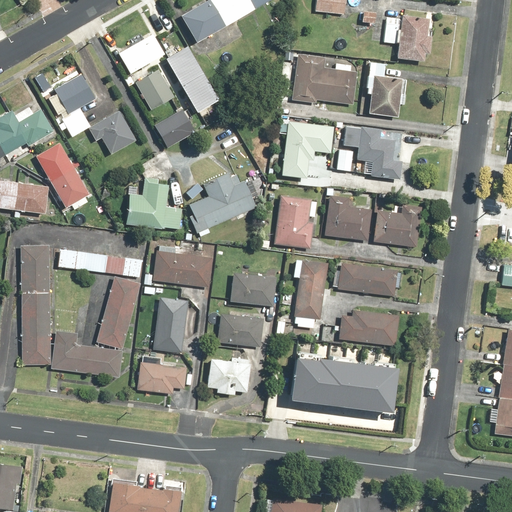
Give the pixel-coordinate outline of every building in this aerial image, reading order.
[(277,0),(211,0),(182,17),(198,45),(277,0)] [(347,0),(317,0),(317,14),(346,16),(347,0)] [(379,12),(366,11),(365,23),(378,24),(379,12)] [(404,13),(403,19),(386,18),(384,44),(401,45),(400,60),(427,62),(428,54),(433,55),(435,33),(430,33),(431,16),(404,13)] [(172,24),(158,32),(168,50),(182,42),(172,24)] [(150,76),(146,67),(167,55),(155,34),(121,54),(133,75),(126,78),(130,87),(137,83),(152,112),(178,99),(163,70),(150,76)] [(187,46),(164,59),(195,112),(218,99),(187,46)] [(326,68),(328,56),(299,53),(294,102),(318,104),(318,100),(356,104),(360,72),(352,71),(352,66),(337,64),(336,69),(326,68)] [(370,63),(368,94),(373,95),(371,115),(400,117),(401,106),(407,106),(408,94),(406,94),(407,80),(386,78),(387,64),(370,63)] [(56,89),(69,115),(63,118),(73,136),(90,127),(97,139),(103,136),(113,155),(138,141),(122,109),(92,125),(83,107),(98,99),(85,74),(56,89)] [(0,158),(28,142),(31,147),(57,132),(43,108),(36,113),(32,106),(17,114),(14,109),(0,117),(0,158)] [(181,107),(153,124),(166,146),(194,129),(181,107)] [(316,153),(334,155),(337,127),(290,122),(283,177),(310,180),(312,161),(315,162),(316,153)] [(367,162),(366,175),(373,175),(373,177),(402,180),(404,161),(395,160),(397,141),(382,140),(383,130),(347,126),(346,147),(360,148),(359,161),(367,162)] [(92,193),(77,169),(82,166),(78,160),(74,162),(61,142),(37,156),(69,208),(92,193)] [(353,174),(356,151),(340,149),(338,172),(353,174)] [(197,234),(199,232),(202,238),(212,233),(210,228),(258,207),(247,181),(243,183),(239,174),(233,177),(230,172),(203,183),(209,196),(189,204),(194,215),(190,217),(197,234)] [(0,179),(0,207),(48,213),(51,185),(0,179)] [(168,206),(170,183),(145,180),(144,194),(133,193),(130,224),(184,230),(186,208),(168,206)] [(350,206),(351,197),(331,195),(326,236),(369,241),(372,209),(350,206)] [(319,200),(282,196),(277,244),(313,248),(319,200)] [(393,213),(381,212),(377,242),(418,248),(424,209),(395,205),(393,213)] [(161,244),(156,280),(210,287),(215,251),(161,244)] [(51,246),(22,247),(23,363),(53,363),(51,246)] [(59,267),(105,272),(141,276),(142,258),(107,254),(61,249),(59,267)] [(295,279),(301,280),(294,324),(322,328),(331,265),(306,261),(298,260),(295,279)] [(342,262),(338,289),(395,297),(398,270),(342,262)] [(511,266),(498,266),(497,286),(511,287),(511,266)] [(235,272),(232,303),(275,306),(277,275),(235,272)] [(124,347),(142,281),(116,274),(98,340),(124,347)] [(191,299),(161,296),(156,349),(186,352),(191,299)] [(354,316),(342,316),(340,339),(398,344),(401,313),(354,309),(354,316)] [(269,318),(220,313),(217,343),(265,348),(269,318)] [(511,330),(503,329),(493,409),(487,408),(485,420),(491,421),(490,434),(511,436),(511,330)] [(121,376),(124,348),(78,344),(79,334),(57,332),(54,370),(121,376)] [(295,355),(291,399),(394,410),(399,365),(295,355)] [(209,386),(219,387),(218,394),(236,396),(236,389),(251,390),(253,363),(212,359),(209,386)] [(140,392),(175,394),(175,389),(187,390),(189,366),(142,362),(140,392)] [(25,466),(0,461),(0,511),(1,511),(2,508),(15,510),(19,484),(22,484),(25,466)] [(184,511),(187,486),(113,478),(109,511),(184,511)] [(316,511),(317,503),(267,498),(265,511),(316,511)]
